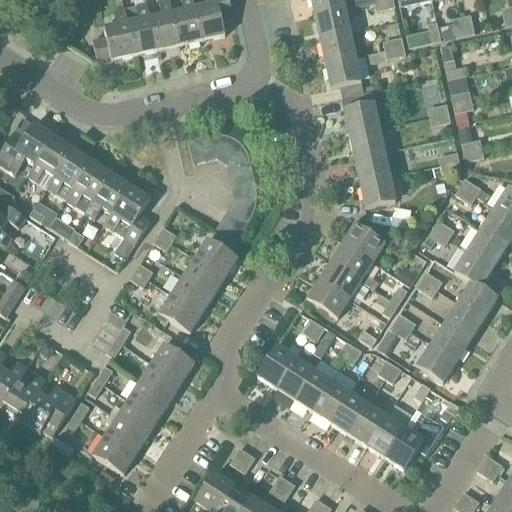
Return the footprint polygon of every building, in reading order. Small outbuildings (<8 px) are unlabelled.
[(196,21),(194,11),(193,11),(190,0),(180,0),(179,0),(182,14),(171,16),(173,26),(178,50),(201,45),(196,21)] [(196,21),(201,45),(224,39),(221,26),(232,24),(226,0),(202,0),(204,9),(194,11),(196,21)] [(308,0),(313,19),(343,12),(340,0),(308,0)] [(397,0),(400,12),(431,4),(430,0),(397,0)] [(377,15),(394,12),(392,2),(375,6),(377,15)] [(173,26),(171,16),(170,16),(167,3),(156,5),(160,19),(148,21),(151,31),(156,55),(178,50),(173,26)] [(135,10),(123,13),(126,26),(126,27),(129,40),(133,60),(156,55),(151,31),(148,21),(145,8),(135,10)] [(318,42),(349,36),(343,12),(313,19),(318,42)] [(126,27),(126,26),(123,13),(112,16),(115,29),(103,32),(105,41),(92,44),(98,68),(110,65),(133,60),(129,40),(126,27)] [(462,21),(466,39),(474,37),(469,19),(462,21)] [(459,40),(466,39),(462,21),(455,23),(459,40)] [(432,46),(443,44),(439,26),(428,28),(432,46)] [(324,68),(354,61),(349,36),(318,42),(324,68)] [(382,45),(384,55),(402,51),(400,42),(382,45)] [(448,50),(438,53),(441,67),(451,65),(448,50)] [(384,55),(363,60),(366,69),(404,59),(402,51),(384,55)] [(354,61),(324,68),(329,92),(360,86),(354,61)] [(463,72),(445,76),(447,85),(465,81),(463,72)] [(380,85),(372,86),(374,95),(381,93),(380,85)] [(451,101),(452,109),(472,104),(470,97),(451,101)] [(474,112),(472,104),(452,109),(454,117),(474,112)] [(348,141),(379,134),(373,107),(342,114),(348,141)] [(430,122),(448,118),(446,111),(428,115),(430,122)] [(448,118),(430,122),(432,130),(450,126),(448,118)] [(34,170),(52,140),(22,121),(0,155),(0,163),(17,175),(24,163),(34,169),(34,170)] [(353,163),(384,156),(379,134),(348,141),(353,163)] [(54,182),(72,153),(64,148),(66,144),(56,138),(54,141),(52,140),(34,170),(34,169),(26,181),(36,187),(43,175),(53,181),(54,182)] [(220,142),(202,144),(206,167),(217,165),(220,142)] [(227,142),(220,142),(217,165),(227,171),(245,155),(242,150),(238,147),(235,144),(227,142)] [(202,144),(188,147),(194,170),(206,167),(202,144)] [(461,149),(463,158),(479,154),(477,146),(461,149)] [(418,158),(417,148),(399,149),(400,160),(418,158)] [(73,194),(91,165),(72,153),(54,182),(53,181),(46,193),(56,199),(63,188),(72,194),(73,194)] [(463,158),(465,167),(481,163),(479,154),(463,158)] [(247,160),(245,155),(227,171),(229,178),(250,173),(249,166),(247,160)] [(359,189),(390,182),(384,156),(353,163),(359,189)] [(439,162),(441,170),(458,166),(456,158),(439,162)] [(92,206),(110,177),(91,165),(73,194),(72,194),(65,205),(75,211),(82,200),(92,206)] [(441,170),(443,178),(460,174),(458,166),(441,170)] [(441,170),(432,172),(434,180),(443,178),(441,170)] [(253,187),(250,173),(229,178),(232,192),(253,187)] [(112,219),(129,190),(110,177),(92,206),(84,217),(94,223),(101,212),(111,218),(112,219)] [(458,189),(474,200),(480,191),(463,181),(458,189)] [(390,182),(359,189),(364,212),(395,205),(390,182)] [(253,187),(232,192),(235,206),(257,207),(257,199),(255,193),(253,187)] [(470,207),(474,200),(458,189),(453,196),(470,207)] [(112,219),(111,218),(104,229),(113,235),(120,224),(131,231),(124,243),(134,249),(149,225),(139,219),(150,203),(129,190),(112,219)] [(14,200),(0,191),(0,206),(7,211),(12,203),(14,200)] [(494,212),(511,223),(511,195),(507,193),(494,212)] [(19,219),(24,211),(12,203),(7,211),(9,212),(19,219)] [(256,212),(257,207),(235,206),(230,215),(250,227),(251,224),(252,221),(254,217),(256,212)] [(0,248),(5,252),(12,243),(1,236),(7,225),(21,234),(27,224),(19,219),(9,212),(2,222),(0,220),(0,248)] [(506,250),(511,241),(511,223),(494,212),(480,233),(506,250)] [(33,213),(29,219),(40,227),(45,220),(33,213)] [(242,238),(250,227),(230,215),(222,226),(242,238)] [(63,239),(71,228),(60,220),(52,231),(63,239)] [(362,224),(357,231),(355,229),(343,248),(373,267),(383,252),(386,254),(397,237),(378,233),(379,228),(362,224)] [(235,250),(242,238),(222,226),(215,238),(235,250)] [(449,243),(453,236),(437,226),(433,232),(449,243)] [(157,239),(170,248),(176,240),(162,231),(157,239)] [(445,249),(449,243),(433,232),(428,239),(445,249)] [(493,271),(506,250),(480,233),(467,254),(493,271)] [(78,252),(83,243),(73,237),(68,246),(78,252)] [(165,255),(170,248),(157,239),(152,246),(165,255)] [(428,239),(423,247),(431,252),(436,243),(428,239)] [(194,262),(224,282),(236,264),(205,244),(194,262)] [(343,248),(331,266),(361,285),(361,286),(369,291),(374,284),(365,279),(373,267),(343,248)] [(480,292),(493,271),(467,254),(453,276),(470,287),(480,292)] [(412,256),(405,266),(419,275),(425,265),(412,256)] [(213,299),(224,282),(194,262),(183,279),(213,299)] [(361,286),(361,285),(331,266),(319,284),(350,303),(361,286)] [(133,276),(147,284),(152,276),(138,268),(133,276)] [(409,287),(416,279),(404,270),(398,279),(409,287)] [(16,287),(24,292),(34,278),(24,272),(15,286),(16,287)] [(143,292),(147,284),(133,276),(129,283),(143,292)] [(437,294),(442,288),(425,277),(421,284),(437,294)] [(201,318),(213,299),(183,279),(171,298),(201,318)] [(337,323),(350,303),(319,284),(307,303),(337,323)] [(433,301),(437,294),(421,284),(417,290),(433,301)] [(24,292),(16,287),(3,306),(12,311),(24,292)] [(496,303),(480,292),(470,287),(457,307),(483,324),(496,303)] [(390,303),(398,308),(406,296),(398,291),(390,303)] [(189,337),(201,318),(171,298),(158,318),(189,337)] [(380,298),(376,304),(386,310),(390,304),(380,298)] [(389,321),(398,308),(390,303),(383,317),(389,321)] [(0,319),(4,322),(12,311),(3,306),(0,311),(0,319)] [(470,344),(483,324),(457,307),(444,328),(470,344)] [(398,319),(394,325),(410,335),(414,330),(398,319)] [(301,337),(307,341),(316,328),(309,324),(301,337)] [(415,340),(412,336),(410,335),(394,325),(376,350),(385,356),(395,341),(409,348),(415,340)] [(315,347),(324,333),(316,328),(307,341),(315,347)] [(457,365),(470,344),(444,328),(431,349),(457,365)] [(121,349),(130,336),(123,331),(114,344),(121,349)] [(369,352),(376,342),(362,333),(356,343),(369,352)] [(327,336),(324,341),(330,345),(334,340),(327,336)] [(112,362),(121,349),(114,344),(105,357),(112,362)] [(337,361),(344,365),(353,351),(346,347),(337,361)] [(151,367),(181,387),(193,368),(162,349),(151,367)] [(443,387),(457,365),(431,349),(417,371),(443,387)] [(274,392),(294,362),(276,350),(256,381),(274,392)] [(358,355),(353,351),(344,365),(350,369),(359,355),(358,355)] [(0,411),(18,384),(19,384),(26,373),(16,367),(10,378),(0,371),(0,368),(5,360),(0,356),(0,411)] [(305,369),(294,362),(274,392),(293,404),(312,374),(317,367),(310,362),(305,369)] [(376,380),(383,384),(392,369),(385,365),(376,380)] [(169,406),(181,387),(151,367),(139,385),(169,406)] [(398,374),(392,369),(383,384),(389,388),(398,374)] [(111,375),(104,370),(95,384),(102,389),(111,375)] [(319,403),(330,385),(319,378),(312,374),(293,404),(311,416),(319,403)] [(37,395),(38,396),(44,385),(35,380),(28,390),(19,384),(18,384),(0,411),(0,413),(18,425),(37,395)] [(104,390),(102,389),(95,384),(86,397),(96,403),(104,390)] [(157,424),(169,406),(139,385),(127,404),(157,424)] [(329,427),(349,397),(330,385),(319,403),(311,416),(319,421),(329,427)] [(419,406),(427,394),(420,389),(412,402),(419,406)] [(41,435),(51,442),(75,404),(55,391),(48,403),(38,396),(37,395),(18,425),(39,438),(41,435)] [(347,439),(367,409),(349,397),(329,427),(347,439)] [(116,422),(146,442),(157,424),(127,404),(121,414),(115,410),(110,418),(116,422)] [(90,413),(81,406),(73,419),(82,425),(90,413)] [(444,414),(439,421),(447,426),(452,419),(456,422),(461,414),(449,406),(444,414)] [(365,451),(385,420),(367,409),(347,439),(365,451)] [(135,460),(146,442),(116,422),(110,418),(104,427),(110,431),(104,440),(135,460)] [(73,438),(82,425),(73,419),(64,432),(73,438)] [(383,462),(403,432),(385,420),(365,451),(383,462)] [(403,432),(383,462),(403,475),(416,454),(424,460),(442,432),(424,421),(413,438),(403,432)] [(123,479),(135,460),(104,440),(92,460),(123,479)] [(55,442),(51,447),(52,447),(61,453),(64,447),(55,441),(55,442)] [(236,473),(246,458),(238,453),(229,468),(236,473)] [(249,459),(246,458),(236,473),(244,478),(254,463),(249,459)] [(480,469),(496,479),(500,473),(484,462),(480,469)] [(492,485),(496,479),(480,469),(476,475),(492,485)] [(215,511),(231,488),(213,477),(191,511),(215,511)] [(278,500),(287,486),(280,481),(271,495),(278,500)] [(510,511),(511,511),(511,487),(507,485),(496,503),(510,511)] [(287,486),(278,500),(285,504),(294,491),(287,486)] [(215,511),(240,511),(249,499),(231,488),(215,511)] [(473,511),(476,508),(461,498),(457,504),(468,511),(473,511)] [(268,511),(249,499),(240,511),(268,511)] [(315,503),(309,511),(319,511),(322,508),(315,503)] [(510,511),(496,503),(489,511),(510,511)]
